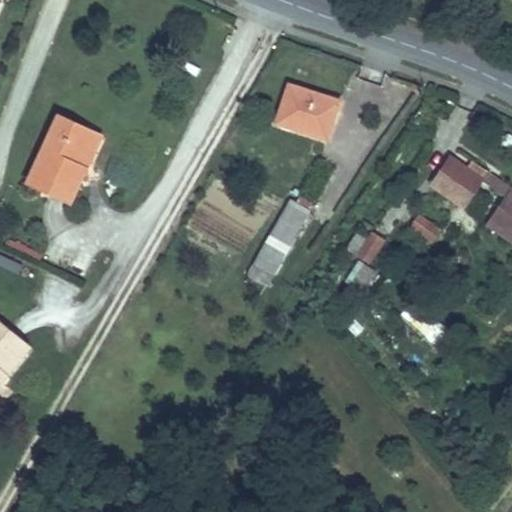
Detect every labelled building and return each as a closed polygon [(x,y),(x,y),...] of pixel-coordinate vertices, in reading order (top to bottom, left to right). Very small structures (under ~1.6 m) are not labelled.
[(299,76),(280,108),(329,134),(347,101),(299,76)] [(93,156),(108,120),(73,105),(42,175),(87,193),(102,158),(93,156)] [(116,124),(108,120),(93,156),(102,158),(116,124)] [(511,213),(508,220),(511,223),(511,173),(490,159),(485,167),(463,153),(446,180),(483,204),(500,177),(511,185),(511,213)] [(288,188),(261,234),(250,252),(278,270),(291,249),(317,204),(288,188)] [(458,231),(434,217),(426,227),(449,244),(458,231)] [(398,242),(383,233),(369,255),(384,265),(398,242)] [(1,364),(26,332),(0,311),(0,379),(8,369),(1,364)] [(34,339),(26,332),(1,364),(8,369),(34,339)]
